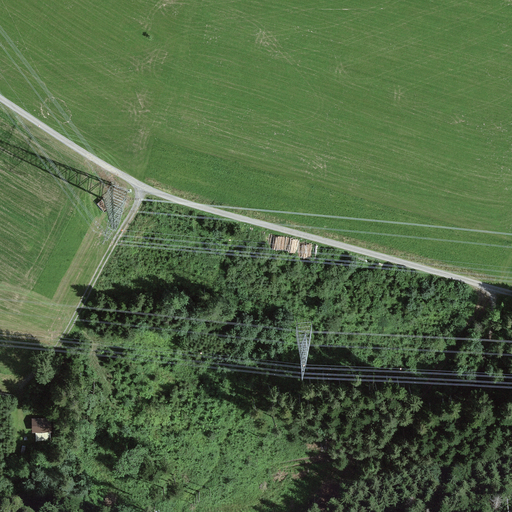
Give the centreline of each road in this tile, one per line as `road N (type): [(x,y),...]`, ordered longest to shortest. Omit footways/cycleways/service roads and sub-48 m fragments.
road 1 (track): [(511,293),(154,191),(0,99)]
road 2 (track): [(5,421),(154,191)]
